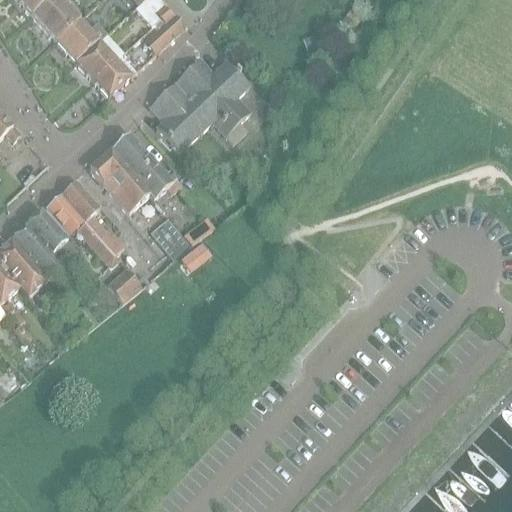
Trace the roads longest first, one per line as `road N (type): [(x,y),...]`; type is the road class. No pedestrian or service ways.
road 1 (residential): [(70,169),(200,36)]
road 2 (residential): [(70,169),(0,68)]
